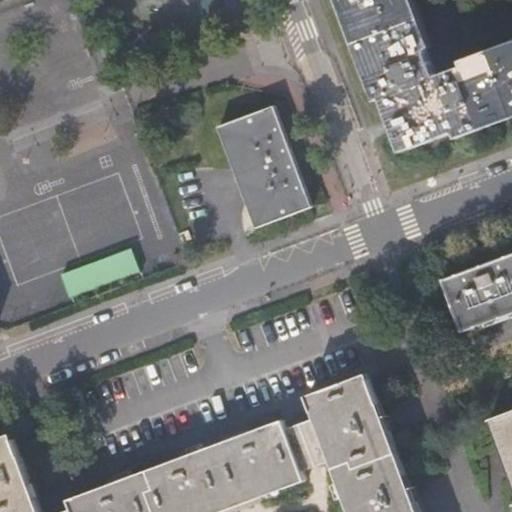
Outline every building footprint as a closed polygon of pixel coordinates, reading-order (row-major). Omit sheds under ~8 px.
[(459,142),(511,121),(511,45),(462,64),(464,70),(436,79),(430,63),(426,51),(432,48),(413,0),(336,0),(373,100),(379,98),(388,121),(401,155),(456,134),(459,142)] [(258,227),(314,206),(277,105),(221,125),(258,227)] [(134,246),(65,272),(73,295),(143,269),(134,246)] [(465,331),(511,313),(511,253),(444,278),(465,331)] [(60,503),(57,504),(60,511),(248,511),(332,480),(343,511),(422,511),(372,372),(303,398),(307,410),(60,503)] [(511,411),(492,419),(511,472),(511,411)] [(60,511),(57,504),(47,507),(18,429),(0,435),(0,511),(60,511)]
